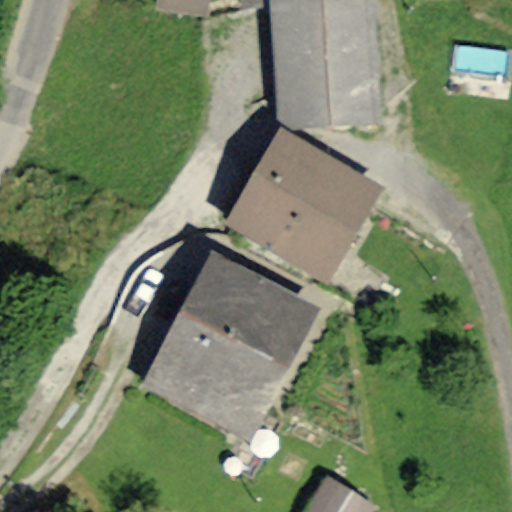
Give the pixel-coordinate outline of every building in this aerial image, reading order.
[(205,0),(160,0),(160,7),(204,12),(205,0)] [(375,0),(278,0),(285,121),(381,116),(375,0)] [(384,196),(286,138),(233,227),(331,285),(384,196)] [(312,311),(212,263),(153,385),(253,433),(312,311)] [(374,511),(375,510),(322,480),(303,511),(374,511)]
